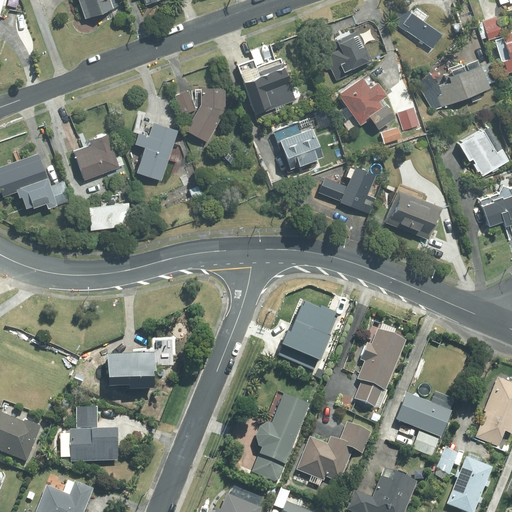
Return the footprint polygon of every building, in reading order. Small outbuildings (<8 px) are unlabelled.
[(78,0),(84,17),(112,8),(118,6),(115,0),(78,0)] [(412,13),(401,28),(431,50),(442,36),(412,13)] [(503,34),(497,15),(483,20),(483,21),(477,23),(482,38),(488,36),(489,39),(503,34)] [(460,22),(452,24),(454,32),(462,30),(460,22)] [(330,69),(336,81),(352,74),(352,72),(373,63),(359,31),(350,35),(349,31),(316,46),(326,70),(330,69)] [(511,32),(503,35),(511,58),(505,60),(509,72),(511,71),(511,32)] [(491,87),(483,64),(470,69),(469,66),(445,74),(448,82),(439,85),(441,93),(435,95),(439,106),(491,87)] [(242,81),(253,111),(260,108),(261,110),(293,98),(282,67),(242,81)] [(370,87),(363,76),(337,94),(359,126),(371,118),(378,129),(397,117),(387,103),(383,106),(379,101),(387,95),(378,82),(370,87)] [(207,141),(225,110),(226,87),(202,87),(202,104),(187,129),(207,141)] [(196,110),(189,90),(174,96),(181,115),(196,110)] [(160,178),(177,128),(154,120),(150,134),(139,130),(135,142),(146,146),(137,170),(160,178)] [(312,128),(280,140),(290,169),(323,157),(312,128)] [(481,128),(457,143),(466,159),(469,157),(478,174),(505,158),(499,148),(494,150),(481,128)] [(118,167),(107,133),(89,139),(90,144),(73,150),(83,179),(118,167)] [(378,145),(390,141),(387,134),(376,138),(378,145)] [(380,152),(372,154),(375,161),(382,159),(380,152)] [(49,184),(37,153),(0,166),(0,190),(2,195),(19,189),(26,208),(33,206),(33,207),(46,202),(48,207),(67,201),(60,180),(49,184)] [(356,164),(348,185),(325,176),(319,192),(361,209),(376,173),(356,164)] [(202,195),(199,185),(190,188),(193,198),(202,195)] [(511,185),(506,187),(509,194),(478,204),(485,225),(511,216),(511,185)] [(383,221),(428,239),(441,206),(396,188),(383,221)] [(126,202),(88,207),(90,230),(129,226),(126,202)] [(316,351),(328,325),(300,312),(283,348),(299,356),(301,351),(307,354),(310,348),(314,350),(306,370),(319,375),(327,355),(316,351)] [(392,336),(394,329),(381,324),(378,330),(376,329),(369,345),(365,343),(359,359),(363,361),(355,379),(360,381),(353,399),(373,407),(381,389),(384,391),(404,340),(392,336)] [(142,357),(109,359),(107,359),(109,387),(131,386),(131,389),(157,387),(155,352),(142,352),(142,357)] [(496,377),(482,412),(484,412),(474,438),(495,447),(501,431),(510,434),(511,428),(511,382),(510,381),(509,383),(496,377)] [(276,482),(307,404),(280,393),(268,423),(264,421),(255,426),(251,436),(254,446),(258,447),(249,472),(276,482)] [(449,410),(403,393),(393,419),(439,436),(449,410)] [(77,429),(98,429),(98,409),(76,409),(77,429)] [(376,423),(379,415),(372,412),(369,420),(376,423)] [(0,452),(27,463),(41,428),(25,421),(24,423),(0,413),(0,452)] [(308,436),(295,470),(310,476),(308,481),(318,485),(321,480),(323,476),(338,482),(351,449),(363,454),(372,433),(345,422),(338,440),(329,437),(326,444),(308,436)] [(120,462),(119,430),(71,431),(72,463),(120,462)] [(438,439),(419,431),(411,449),(432,457),(438,439)] [(447,474),(456,453),(443,446),(435,467),(436,468),(434,474),(443,480),(446,473),(447,474)] [(463,511),(471,511),(489,467),(463,456),(444,504),(463,511)] [(403,511),(416,481),(382,468),(370,497),(352,490),(344,509),(350,511),(403,511)] [(85,511),(94,490),(75,482),(70,496),(47,487),(37,511),(85,511)] [(279,489),(265,484),(262,492),(275,498),(279,489)] [(32,501),(35,494),(29,492),(26,498),(32,501)]
